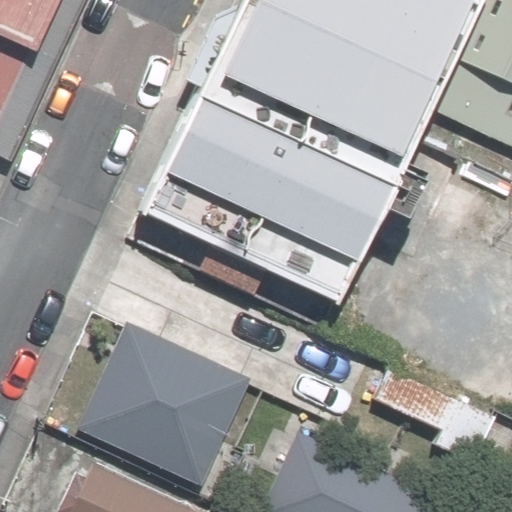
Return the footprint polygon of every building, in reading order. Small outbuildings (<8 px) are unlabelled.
[(0,0),(0,134),(64,0),(0,0)] [(497,0),(252,0),(209,90),(433,190),(481,83),(510,10),(497,0)] [(511,17),(487,81),(511,91),(511,0),(505,0),(511,5),(511,17)] [(406,191),(211,102),(152,227),(349,317),(406,191)] [(101,327),(54,436),(191,495),(238,386),(101,327)] [(376,357),(356,400),(424,431),(417,447),(467,470),(494,413),(376,357)] [(243,511),(446,511),(450,503),(275,433),(243,511)] [(188,511),(45,443),(16,503),(27,508),(25,511),(188,511)]
